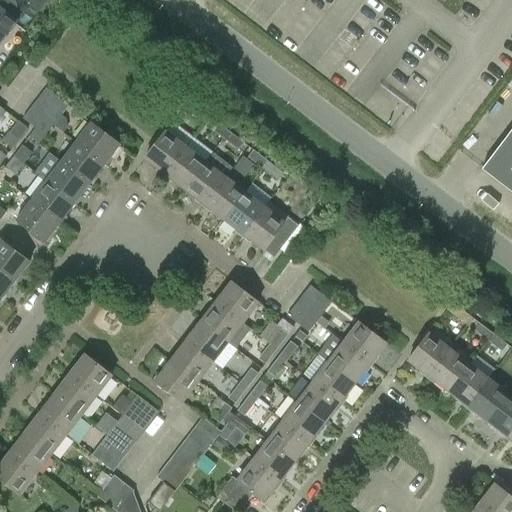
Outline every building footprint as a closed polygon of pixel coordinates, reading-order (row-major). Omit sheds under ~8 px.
[(0,44),(18,21),(11,16),(17,7),(17,3),(13,0),(1,0),(0,2),(0,44)] [(38,13),(47,0),(30,0),(27,4),(38,13)] [(511,192),(511,79),(508,85),(511,88),(511,129),(482,169),(511,192)] [(38,98),(60,115),(68,105),(46,88),(38,98)] [(60,115),(38,98),(30,108),(53,125),(60,115)] [(190,101),(184,108),(199,119),(204,112),(190,101)] [(39,144),(53,125),(30,108),(23,118),(36,128),(29,136),(39,144)] [(214,120),(209,127),(224,139),(229,131),(214,120)] [(18,121),(10,130),(9,129),(1,139),(13,148),(28,128),(18,121)] [(76,143),(105,164),(120,144),(91,122),(76,143)] [(166,174),(186,147),(166,131),(145,158),(166,174)] [(238,150),(244,142),(229,131),(224,139),(238,150)] [(61,157),(73,144),(65,138),(54,151),(61,157)] [(61,162),(90,184),(105,164),(76,143),(61,162)] [(32,153),(22,145),(14,156),(24,164),(32,153)] [(186,147),(166,174),(185,189),(206,162),(186,147)] [(254,150),(248,157),(263,169),(269,162),(254,150)] [(5,167),(15,175),(24,164),(14,156),(5,167)] [(46,181),(75,203),(90,184),(61,162),(46,181)] [(206,162),(185,189),(205,204),(226,177),(206,162)] [(278,180),(283,173),(269,162),(263,169),(278,180)] [(226,177),(205,204),(225,219),(245,192),(226,177)] [(31,200),(60,222),(75,203),(46,181),(31,200)] [(245,192),(225,219),(244,234),(265,207),(245,192)] [(60,222),(31,200),(16,220),(45,242),(60,222)] [(265,207),(244,234),(264,250),(272,239),(282,247),(298,226),(288,218),(285,222),(265,207)] [(0,241),(0,270),(15,282),(30,262),(1,240),(0,241)] [(0,300),(15,282),(0,270),(0,300)] [(216,302),(243,323),(259,302),(231,282),(216,302)] [(303,295),(324,311),(332,301),(310,285),(303,295)] [(295,305),(316,321),(324,311),(303,295),(295,305)] [(243,323),(216,302),(201,321),(228,342),(243,323)] [(452,302),(447,309),(462,321),(468,314),(452,302)] [(316,321),(295,305),(288,315),(309,331),(316,321)] [(186,341),(213,362),(228,342),(201,321),(186,341)] [(343,343),(371,364),(386,343),(359,322),(343,343)] [(478,322),(472,329),(487,340),(492,333),(478,322)] [(288,334),(282,329),(270,343),(277,348),(288,334)] [(295,335),(302,341),(306,335),(299,330),(295,335)] [(429,376),(449,348),(429,333),(409,360),(429,376)] [(502,351),(507,344),(492,333),(487,340),(502,351)] [(213,362),(186,341),(171,361),(198,382),(213,362)] [(298,347),(291,341),(279,356),(287,361),(298,347)] [(259,358),(265,363),(277,348),(270,343),(259,358)] [(328,362),(356,383),(371,364),(343,343),(328,362)] [(449,348),(429,376),(448,391),(469,363),(469,364),(473,359),(469,357),(466,361),(449,348)] [(112,375),(85,355),(69,375),(96,396),(112,375)] [(268,371),(275,377),(287,361),(279,356),(268,371)] [(198,382),(171,361),(155,381),(183,402),(198,382)] [(356,383),(328,362),(313,382),(333,397),(341,403),(356,383)] [(468,406),(489,378),(469,364),(469,363),(448,391),(468,406)] [(258,373),(251,368),(240,383),(247,388),(258,373)] [(62,401),(74,410),(81,416),(96,396),(69,375),(54,394),(62,401)] [(489,378),(468,406),(488,421),(503,401),(508,394),(489,378)] [(268,386),(261,381),(249,395),(256,401),(268,386)] [(341,403),(333,397),(313,382),(298,402),(326,423),(341,403)] [(229,398),(235,403),(247,388),(240,383),(229,398)] [(81,416),(74,410),(62,401),(54,394),(39,414),(66,435),(81,416)] [(511,396),(508,394),(503,401),(488,421),(507,436),(511,429),(511,396)] [(159,411),(138,395),(131,405),(152,421),(159,411)] [(238,410),(245,416),(256,401),(249,395),(238,410)] [(326,423),(298,402),(283,421),(311,442),(326,423)] [(225,403),(213,418),(220,423),(232,408),(225,403)] [(152,421),(131,405),(123,415),(144,431),(152,421)] [(66,435),(39,414),(24,434),(51,455),(66,435)] [(115,425),(137,441),(144,431),(123,415),(115,425)] [(222,432),(203,417),(195,427),(214,442),(219,435),(222,432)] [(226,440),(237,425),(231,420),(222,432),(219,435),(226,440)] [(311,442),(283,421),(268,441),(296,462),(311,442)] [(108,435),(129,451),(137,441),(115,425),(108,435)] [(188,437),(206,452),(214,442),(195,427),(188,437)] [(9,454),(36,475),(51,455),(24,434),(9,454)] [(100,444),(122,461),(129,451),(108,435),(100,444)] [(229,443),(219,436),(213,444),(222,452),(229,443)] [(180,447),(199,462),(206,452),(188,437),(180,447)] [(296,462),(268,441),(253,461),(281,482),(296,462)] [(122,461),(100,444),(93,454),(114,471),(122,461)] [(173,457),(191,471),(199,462),(180,447),(173,457)] [(0,464),(0,478),(20,495),(36,475),(9,454),(0,464)] [(191,471),(173,457),(165,467),(183,481),(191,471)] [(281,482),(253,461),(238,481),(233,477),(217,497),(236,511),(239,511),(254,493),(265,502),(281,482)] [(183,481),(165,467),(157,477),(164,483),(176,492),(183,481)] [(108,504),(114,497),(125,483),(115,475),(98,496),(108,504)] [(125,483),(114,497),(108,504),(118,511),(133,493),(135,491),(125,483)] [(176,492),(164,483),(149,502),(161,511),(176,492)] [(479,505),(488,511),(511,511),(511,498),(494,485),(479,505)]
